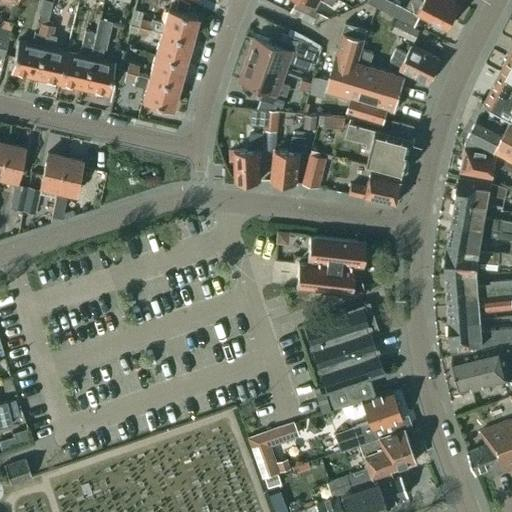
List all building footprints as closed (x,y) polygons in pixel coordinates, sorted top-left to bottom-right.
[(410,0),(407,7),(393,1),(391,0),(369,0),(369,1),(416,25),(420,16),(446,28),(459,3),(452,0),(410,0)] [(294,1),(289,11),(310,22),(315,12),(294,1)] [(161,31),(191,39),(197,17),(167,8),(161,31)] [(139,25),(149,28),(151,21),(141,18),(142,13),(134,11),(131,23),(139,25)] [(47,25),(49,15),(41,14),(37,32),(33,31),(30,44),(17,41),(10,71),(35,77),(47,25)] [(89,57),(83,87),(107,93),(114,63),(100,60),(103,48),(105,48),(111,21),(99,18),(95,33),(95,35),(94,35),(89,57)] [(2,20),(0,28),(10,31),(12,23),(2,20)] [(399,20),(394,31),(415,42),(420,31),(399,20)] [(327,82),(325,91),(350,98),(346,113),(384,123),(387,110),(394,112),(405,77),(358,62),(368,29),(345,22),(327,82)] [(54,26),(47,25),(35,77),(59,82),(66,52),(53,49),(56,35),(52,34),(54,26)] [(139,25),(137,32),(147,35),(149,28),(139,25)] [(0,28),(0,54),(4,55),(10,31),(0,28)] [(83,87),(89,57),(94,35),(95,35),(95,33),(85,30),(79,55),(66,52),(59,82),(83,87)] [(191,39),(161,31),(154,54),(185,62),(191,39)] [(248,59),(285,71),(289,60),(310,68),(317,49),(302,40),(283,33),(278,45),(255,38),(248,59)] [(429,83),(433,74),(440,60),(412,47),(408,55),(397,49),(391,61),(402,66),(401,69),(429,83)] [(363,50),(359,62),(371,66),(374,53),(363,50)] [(511,50),(501,72),(511,77),(511,50)] [(178,85),(185,62),(154,54),(148,77),(178,85)] [(284,107),(288,95),(291,85),(282,82),(285,71),(248,59),(241,80),(265,88),(261,99),(284,107)] [(128,64),(126,71),(136,73),(138,66),(128,64)] [(119,69),(116,80),(123,82),(124,78),(125,78),(134,80),(136,73),(126,71),(119,69)] [(511,77),(501,72),(485,102),(487,103),(486,104),(511,117),(511,116),(511,77)] [(172,108),(178,85),(148,77),(136,73),(134,80),(135,80),(134,84),(145,87),(142,100),(172,108)] [(325,91),(327,82),(313,78),(309,92),(323,96),(325,91)] [(511,116),(511,117),(486,104),(480,115),(478,114),(466,137),(494,152),(499,142),(510,148),(507,153),(505,157),(511,160),(511,116)] [(253,108),(251,123),(264,125),(264,129),(278,131),(278,130),(278,128),(280,111),(276,111),(266,110),(258,109),(253,108)] [(318,117),(306,115),(304,128),(316,130),(318,117)] [(344,127),(345,117),(321,115),(320,124),(344,127)] [(390,133),(349,122),(345,137),(366,143),(365,146),(364,150),(371,151),(368,166),(402,174),(403,172),(407,170),(415,140),(410,138),(414,126),(393,121),(390,133)] [(264,149),(264,134),(250,134),(251,149),(234,149),(235,181),(261,180),(260,149),(264,149)] [(274,147),(271,180),(297,183),(300,150),(304,151),(306,136),(293,134),(291,149),(274,147)] [(511,160),(505,157),(494,152),(466,137),(464,150),(465,150),(461,177),(489,181),(490,175),(492,175),(494,161),(511,170),(511,160)] [(6,144),(0,171),(0,177),(16,181),(23,148),(6,144)] [(57,190),(64,157),(47,153),(39,186),(57,190)] [(325,160),(309,156),(303,183),(318,187),(325,160)] [(64,157),(57,190),(74,194),(81,161),(64,157)] [(351,183),(349,193),(396,204),(402,177),(371,170),(368,186),(351,183)] [(454,200),(455,200),(485,206),(487,194),(505,198),(508,188),(502,186),(489,182),(489,181),(461,177),(459,176),(454,200)] [(22,211),(27,187),(15,184),(9,208),(22,211)] [(27,187),(22,211),(34,214),(40,190),(27,187)] [(56,195),(51,216),(61,218),(66,197),(56,195)] [(484,215),(485,206),(455,200),(451,222),(511,231),(511,220),(499,217),(499,218),(484,215)] [(511,252),(511,231),(451,222),(447,246),(480,249),(481,236),(486,237),(486,235),(511,239),(511,246),(511,252)] [(279,232),(278,242),(285,243),(288,240),(289,233),(279,232)] [(365,242),(309,235),(306,263),(298,263),(295,287),(349,293),(351,293),(354,265),(362,266),(365,242)] [(511,252),(480,249),(447,246),(447,247),(446,247),(445,274),(446,275),(478,273),(478,271),(479,261),(511,264),(511,252)] [(478,273),(446,275),(447,298),(511,292),(511,278),(493,280),(493,284),(479,285),(478,273)] [(486,309),(511,306),(511,292),(479,295),(447,298),(449,321),(482,319),(481,307),(486,307),(486,309)] [(332,407),(341,404),(374,394),(368,376),(379,373),(380,374),(382,374),(359,305),(347,309),(348,310),(303,325),(323,382),(326,391),(327,390),(332,407)] [(482,319),(449,321),(448,321),(449,336),(450,336),(451,348),(452,356),(511,341),(511,330),(483,332),(482,319)] [(511,341),(452,356),(460,391),(508,379),(509,383),(511,382),(511,341)] [(374,394),(341,404),(344,412),(352,417),(363,413),(366,422),(332,434),(338,451),(375,437),(375,438),(404,427),(391,389),(374,394)] [(0,427),(12,424),(6,401),(0,402),(0,427)] [(308,420),(307,429),(313,434),(321,431),(322,422),(316,417),(308,420)] [(511,418),(505,421),(483,429),(488,444),(468,452),(476,474),(486,470),(488,477),(511,468),(511,418)] [(263,432),(247,437),(261,479),(277,473),(267,446),(293,437),(288,424),(263,432)] [(331,498),(392,477),(389,469),(416,461),(404,427),(375,438),(379,449),(362,455),(367,468),(325,482),(331,498)] [(25,429),(12,433),(13,436),(16,446),(29,442),(25,429)] [(25,458),(4,466),(10,483),(31,476),(25,458)] [(286,458),(275,461),(279,471),(289,467),(286,458)] [(277,475),(264,479),(267,489),(280,484),(277,475)] [(392,477),(331,498),(316,502),(319,511),(386,511),(384,502),(406,495),(399,475),(392,477)] [(280,491),(270,494),(276,511),(284,511),(287,511),(280,491)]
